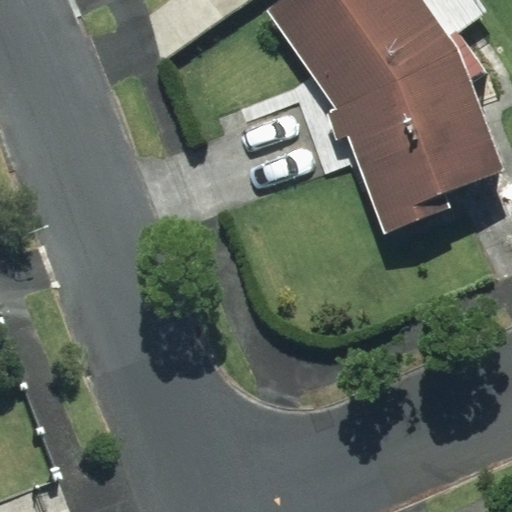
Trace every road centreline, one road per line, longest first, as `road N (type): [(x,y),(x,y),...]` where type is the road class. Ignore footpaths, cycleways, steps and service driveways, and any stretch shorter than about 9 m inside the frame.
road 1 (residential): [(19,0),(203,511)]
road 2 (residential): [(511,389),(218,511)]
